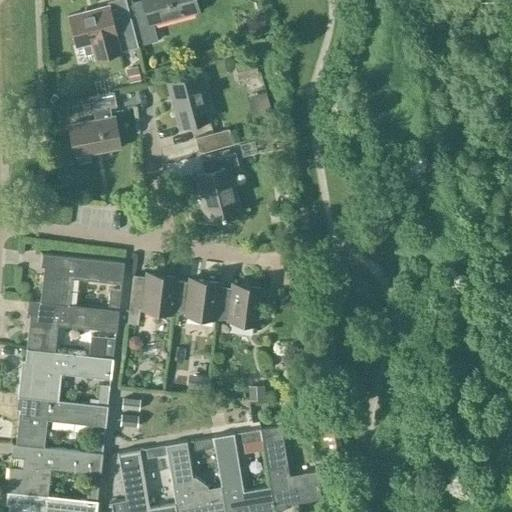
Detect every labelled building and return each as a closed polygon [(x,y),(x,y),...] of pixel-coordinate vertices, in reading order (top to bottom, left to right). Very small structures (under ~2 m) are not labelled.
[(153,24),(195,12),(191,0),(134,0),(131,1),(142,43),(157,39),(153,24)] [(74,45),(89,41),(93,57),(137,46),(129,17),(112,22),(108,5),(67,15),(74,45)] [(256,72),(254,60),(236,64),(239,76),(256,72)] [(183,125),(210,118),(198,73),(167,82),(172,101),(177,100),(183,125)] [(115,105),(112,92),(87,97),(90,110),(93,109),(95,119),(68,125),(74,155),(119,146),(113,116),(110,116),(108,106),(115,105)] [(199,152),(232,143),(228,128),(195,137),(199,152)] [(229,171),(239,169),(234,151),(200,160),(204,172),(195,174),(206,221),(239,212),(229,171)] [(44,266),(40,301),(39,302),(67,305),(68,303),(71,277),(121,282),(123,261),(41,252),(40,265),(44,266)] [(173,311),(177,280),(176,279),(176,276),(145,272),(145,275),(133,274),(126,321),(136,323),(138,307),(173,311)] [(219,317),(223,286),(219,285),(219,282),(188,278),(188,281),(177,280),(173,311),(219,317)] [(231,286),(223,286),(219,317),(257,322),(262,287),(231,283),(231,286)] [(110,289),(107,308),(117,309),(119,290),(110,289)] [(39,302),(40,301),(27,299),(26,312),(30,313),(26,348),(25,348),(30,349),(54,352),(56,350),(59,324),(116,330),(118,309),(117,309),(107,308),(68,303),(67,305),(39,302)] [(90,354),(112,357),(114,338),(105,336),(92,335),(90,354)] [(56,400),(57,399),(60,372),(110,378),(113,357),(112,357),(90,354),(56,350),(54,352),(30,349),(29,361),(33,361),(29,396),(28,398),(56,400)] [(97,403),(106,404),(108,385),(99,384),(97,403)] [(264,399),(263,384),(248,384),(248,399),(264,399)] [(28,398),(29,396),(16,395),(15,408),(19,408),(15,443),(43,446),(46,419),(105,426),(107,405),(106,404),(97,403),(57,399),(56,400),(28,398)] [(139,399),(122,397),(121,408),(138,410),(139,399)] [(137,415),(120,414),(119,425),(136,426),(137,415)] [(289,434),(309,430),(307,421),(288,424),(289,434)] [(259,427),(259,429),(261,439),(269,486),(274,508),(286,506),(285,502),(321,497),(316,469),(289,474),(280,424),(259,427)] [(242,442),(261,439),(259,429),(240,432),(242,442)] [(92,451),(101,452),(104,433),(95,432),(92,451)] [(213,445),(220,485),(225,511),(224,511),(274,511),(274,508),(269,486),(242,490),(232,432),(212,435),(212,437),(213,445)] [(194,449),(213,445),(212,437),(193,440),(194,449)] [(164,443),(165,445),(166,453),(174,502),(176,511),(222,511),(225,511),(220,485),(193,490),(185,439),(164,443)] [(43,446),(15,443),(11,443),(10,456),(22,457),(21,467),(9,466),(6,490),(18,492),(18,493),(46,496),(46,494),(49,468),(100,474),(102,452),(101,452),(92,451),(43,446)] [(147,457),(166,453),(165,445),(146,448),(147,457)] [(176,511),(174,502),(147,506),(137,447),(117,451),(125,498),(110,500),(111,511),(176,511)] [(87,499),(96,500),(98,480),(89,479),(87,499)] [(95,511),(97,500),(96,500),(87,499),(46,494),(46,496),(18,493),(18,492),(6,490),(4,503),(8,504),(7,511),(95,511)]
